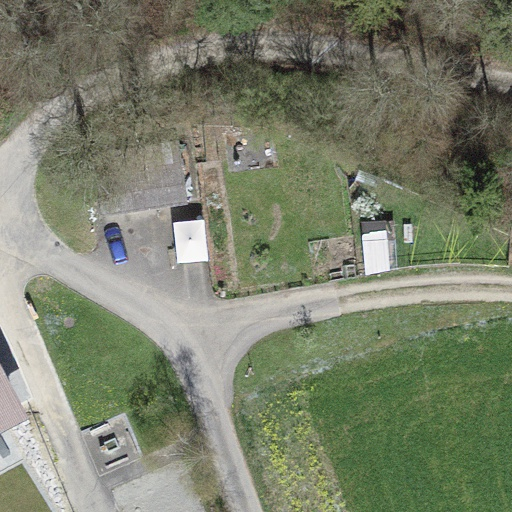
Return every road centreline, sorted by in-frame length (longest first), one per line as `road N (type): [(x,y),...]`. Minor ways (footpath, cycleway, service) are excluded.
road 1 (track): [(511,78),(303,44),(199,50),(77,98),(17,153),(0,183)]
road 2 (track): [(171,333),(414,283),(511,283)]
